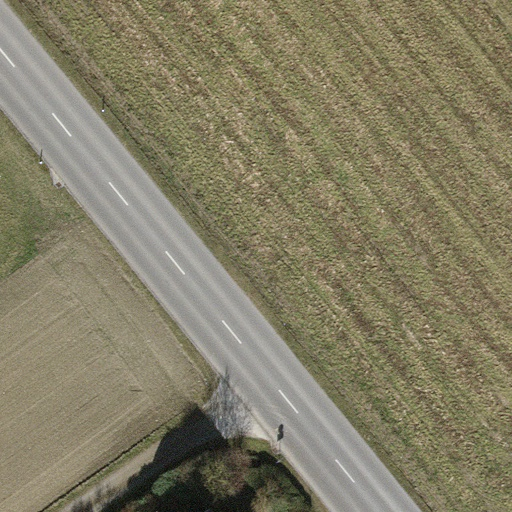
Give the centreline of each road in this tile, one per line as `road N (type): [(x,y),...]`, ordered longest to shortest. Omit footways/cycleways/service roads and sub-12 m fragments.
road 1 (tertiary): [(381,511),(0,52)]
road 2 (track): [(80,511),(271,378)]
